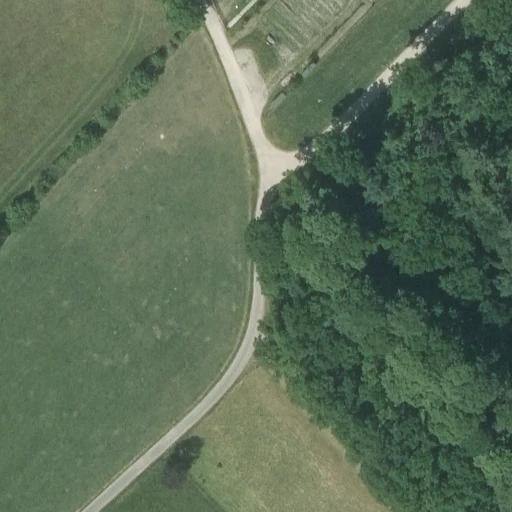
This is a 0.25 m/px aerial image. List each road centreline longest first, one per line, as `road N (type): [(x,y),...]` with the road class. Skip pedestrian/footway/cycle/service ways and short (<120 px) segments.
road 1 (track): [(457,0),(255,202),(256,313),(232,374),(95,511)]
road 2 (track): [(193,0),(277,175)]
